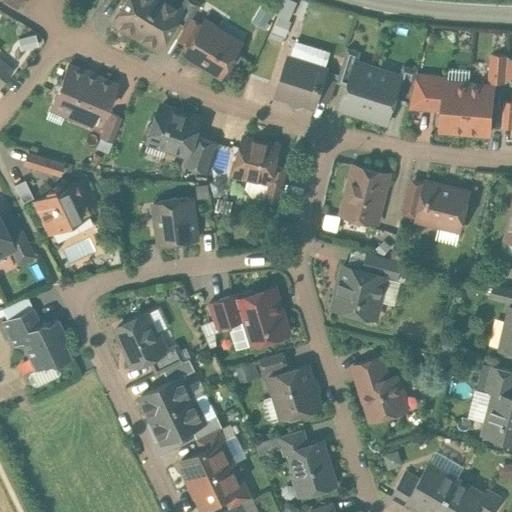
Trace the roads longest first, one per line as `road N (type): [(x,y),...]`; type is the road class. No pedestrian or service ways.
road 1 (residential): [(175,511),(76,295),(156,274),(292,255)]
road 2 (residential): [(0,119),(67,42),(332,133)]
road 3 (residential): [(378,511),(292,255)]
road 4 (residential): [(332,133),(511,157)]
road 5 (residential): [(292,255),(332,133)]
road 6 (residential): [(384,0),(511,17)]
